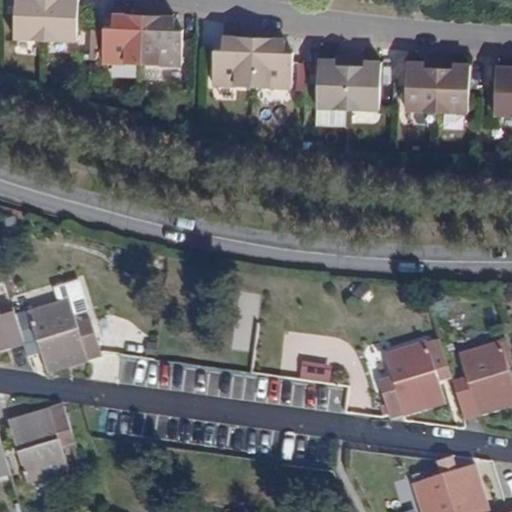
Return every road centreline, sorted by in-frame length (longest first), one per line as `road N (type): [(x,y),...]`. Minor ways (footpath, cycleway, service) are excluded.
road 1 (tertiary): [(0,180),(230,240),(319,254),(511,262)]
road 2 (residential): [(511,451),(0,380)]
road 3 (residential): [(511,33),(295,18),(216,0)]
